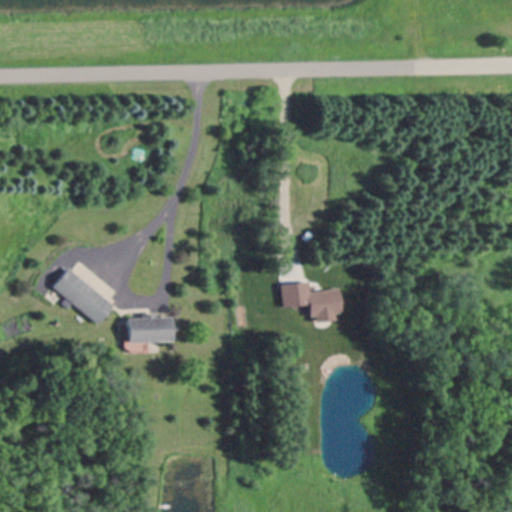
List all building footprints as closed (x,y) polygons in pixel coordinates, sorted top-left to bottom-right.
[(60,300),(63,297),(51,287),(50,286),(66,267),(108,304),(92,323),(69,302),(65,306),(59,301),(60,300)] [(333,317),(309,318),(309,306),(303,306),(283,307),(282,286),(308,284),(308,294),(317,294),(317,290),(323,289),(323,293),(338,293),(340,316),(333,317)] [(60,300),(58,299),(54,303),(44,295),(51,287),(63,297),(60,300)] [(333,317),(334,323),(304,325),(303,306),(309,306),(309,318),(333,317)] [(158,340),(144,340),(143,340),(142,340),(140,340),(125,340),(124,330),(124,317),(140,316),(140,312),(151,312),(151,317),(167,316),(167,340),(158,340)]
